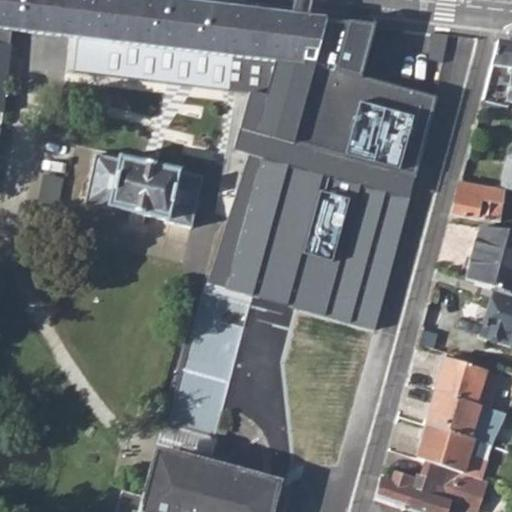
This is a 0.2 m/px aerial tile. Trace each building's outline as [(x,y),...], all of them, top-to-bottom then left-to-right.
[(0,0),(0,135),(2,136),(14,31),(79,38),(76,70),(264,95),(263,99),(248,97),(233,152),(248,157),(205,284),(251,296),(373,333),(435,99),(358,77),(372,25),(326,19),(308,16),(165,0),(0,0)] [(296,0),(293,14),(308,16),(312,0),(296,0)] [(494,102),(501,103),(501,102),(504,103),(505,99),(511,99),(511,41),(493,39),(478,100),(494,102)] [(492,112),(494,102),(478,100),(475,109),(492,112)] [(511,150),(511,154),(502,157),(497,185),(511,187),(511,150)] [(160,220),(186,227),(198,177),(175,172),(174,169),(116,156),(115,158),(91,153),(80,201),(108,208),(108,205),(161,218),(160,220)] [(490,219),(497,185),(457,178),(449,212),(490,219)] [(463,277),(511,293),(511,226),(476,221),(463,277)] [(477,334),(511,345),(511,293),(463,277),(433,268),(431,277),(490,297),(477,334)] [(213,437),(251,296),(205,284),(163,424),(213,437)] [(495,374),(441,357),(433,390),(472,402),(477,404),(486,407),(489,395),(495,374)] [(433,390),(424,424),(461,436),(468,438),(468,436),(471,426),(480,428),(486,407),(477,404),(472,402),(433,390)] [(461,436),(424,424),(414,457),(422,460),(461,472),(478,477),(487,444),(477,441),(470,438),(468,438),(461,436)] [(471,426),(468,436),(468,438),(470,438),(477,441),(477,438),(480,428),(471,426)] [(273,511),(282,482),(155,447),(136,511),(273,511)] [(461,472),(422,460),(418,475),(411,476),(390,469),(387,480),(379,477),(374,497),(423,511),(444,511),(447,503),(472,510),(482,478),(478,477),(461,472)]
